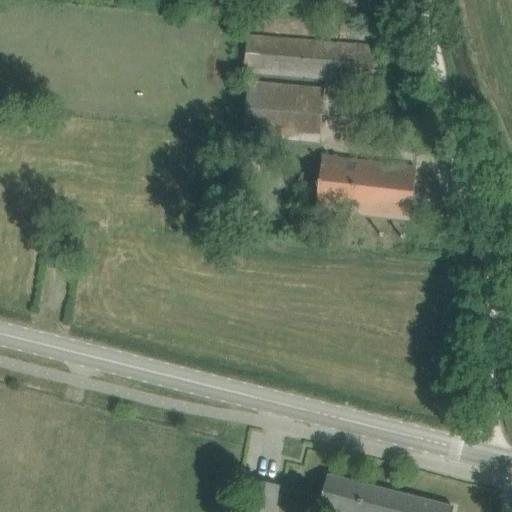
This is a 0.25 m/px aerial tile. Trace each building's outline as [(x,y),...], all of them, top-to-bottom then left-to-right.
[(246,37),(243,73),(380,84),(383,48),(246,37)] [(248,80),(243,136),(319,143),(324,87),(248,80)] [(321,158),(318,190),(315,210),(410,221),(417,169),(321,158)] [(238,182),(237,199),(258,200),(259,182),(250,180),(249,183),(238,182)] [(81,261),(66,257),(62,269),(70,271),(77,273),(81,261)] [(318,511),(376,511),(377,508),(392,511),(397,493),(328,476),(323,495),(318,511)] [(252,481),(246,511),(274,511),(279,486),(252,481)] [(452,511),(454,508),(397,493),(392,511),(377,508),(376,511),(452,511)]
